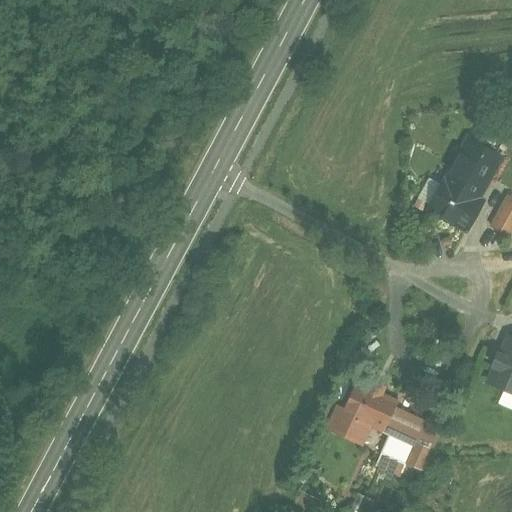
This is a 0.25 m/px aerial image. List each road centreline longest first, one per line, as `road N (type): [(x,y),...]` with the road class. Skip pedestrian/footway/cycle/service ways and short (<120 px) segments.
road 1 (primary): [(33,511),(213,172)]
road 2 (residential): [(213,172),(394,272)]
road 3 (residential): [(476,316),(447,366),(410,366),(387,339),(394,272)]
road 4 (primary): [(213,172),(305,0)]
road 5 (residential): [(394,272),(496,270),(476,316)]
